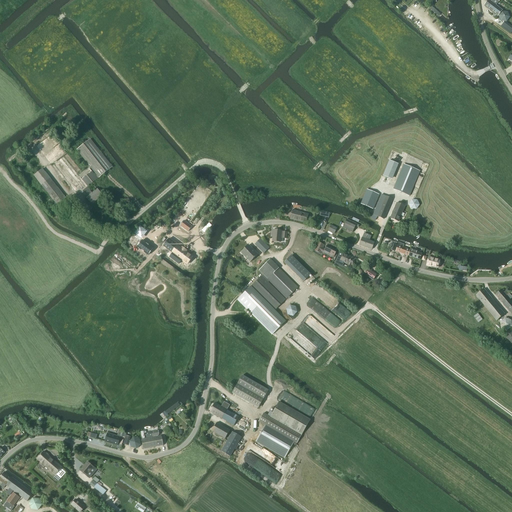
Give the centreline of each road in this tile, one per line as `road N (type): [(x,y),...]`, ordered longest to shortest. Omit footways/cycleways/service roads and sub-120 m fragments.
road 1 (tertiary): [(0,463),(39,439),(143,458),(185,443),(210,373),(221,253),(247,226),(291,223),(418,272),(511,278)]
road 2 (track): [(0,169),(56,234),(98,253),(104,240)]
